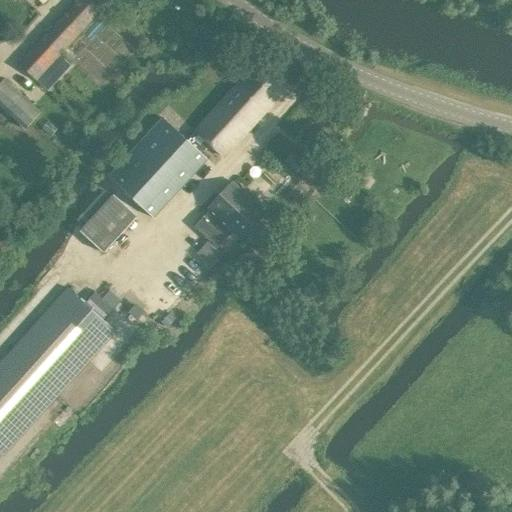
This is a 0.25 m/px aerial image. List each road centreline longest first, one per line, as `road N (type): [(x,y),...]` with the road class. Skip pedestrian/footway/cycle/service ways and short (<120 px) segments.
road 1 (track): [(302,445),(511,215)]
road 2 (tertiary): [(511,127),(331,64),(233,0)]
road 3 (track): [(347,511),(302,445),(235,511)]
